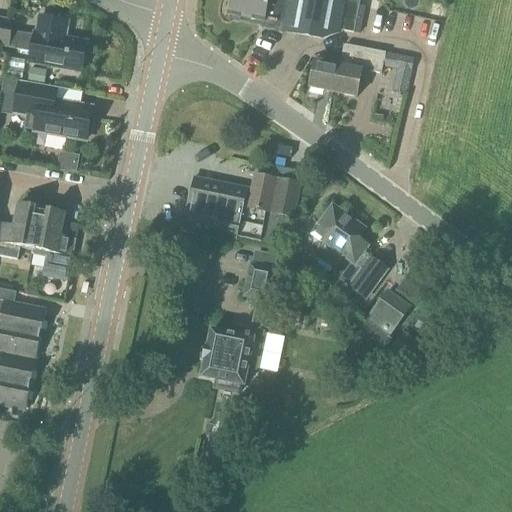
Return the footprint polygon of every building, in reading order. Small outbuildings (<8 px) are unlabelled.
[(345,0),(231,0),(228,15),(262,22),(261,29),(281,33),(282,28),(283,28),(282,32),(323,40),(339,34),(340,31),(354,34),(360,5),(345,2),(345,0)] [(33,34),(28,64),(80,73),(81,64),(85,62),(86,54),(83,51),(85,43),(64,39),(67,23),(59,22),(57,18),(48,17),(45,20),(37,19),(34,34),(33,34)] [(11,23),(0,21),(0,47),(7,48),(11,23)] [(344,47),(341,63),(344,58),(357,61),(360,49),(346,46),(344,47)] [(338,67),(333,93),(356,98),(362,71),(381,75),(386,55),(360,49),(357,61),(344,58),(341,63),(340,67),(338,67)] [(333,93),(338,67),(315,62),(310,89),(333,93)] [(24,129),(34,130),(34,132),(84,141),(85,135),(92,128),(93,124),(89,115),(90,109),(52,102),(54,89),(20,83),(14,114),(27,116),(24,129)] [(255,176),(252,190),(194,178),(183,232),(237,243),(237,241),(280,250),(286,217),(294,219),(301,185),(255,176)] [(33,256),(41,213),(34,212),(35,209),(17,206),(13,228),(2,226),(0,237),(0,258),(17,262),(20,248),(32,251),(32,255),(33,256)] [(370,261),(362,256),(368,247),(358,240),(365,230),(333,207),(320,225),(330,232),(323,242),(363,271),(350,289),(353,291),(336,315),(349,324),(387,271),(371,259),(370,261)] [(41,213),(33,256),(45,258),(42,275),(68,280),(76,241),(60,237),(64,215),(47,212),(47,214),(41,213)] [(216,382),(215,390),(239,394),(240,387),(244,387),(249,360),(257,362),(276,271),(250,266),(244,298),(255,300),(249,331),(237,329),(236,337),(211,332),(208,349),(205,348),(202,361),(205,362),(201,379),(216,382)] [(0,314),(0,328),(40,337),(45,311),(14,305),(16,294),(0,290),(0,301),(4,303),(1,314),(0,314)] [(386,351),(392,341),(389,339),(410,309),(387,293),(367,321),(359,332),(386,351)] [(435,343),(443,332),(423,317),(414,329),(435,343)] [(0,354),(35,362),(40,337),(0,328),(0,354)] [(412,366),(421,354),(418,351),(421,347),(403,333),(390,349),(412,366)] [(0,380),(30,387),(35,362),(0,354),(0,380)] [(0,407),(25,413),(30,387),(0,380),(0,407)]
